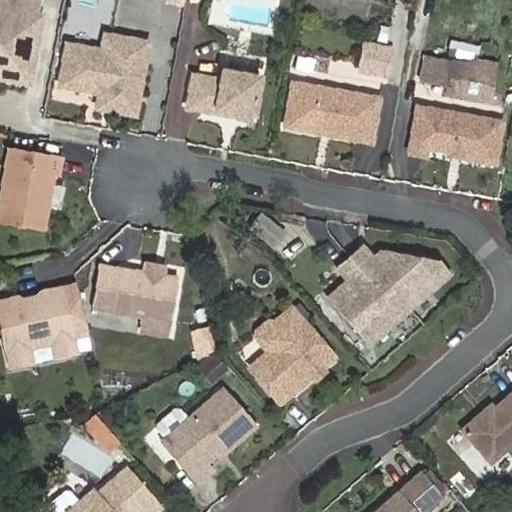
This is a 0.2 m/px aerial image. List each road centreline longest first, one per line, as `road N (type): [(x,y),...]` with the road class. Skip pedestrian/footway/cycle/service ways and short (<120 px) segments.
road 1 (residential): [(511,278),(488,247),(440,213),(156,161),(125,184)]
road 2 (residential): [(511,313),(404,410),(323,439),(256,503)]
